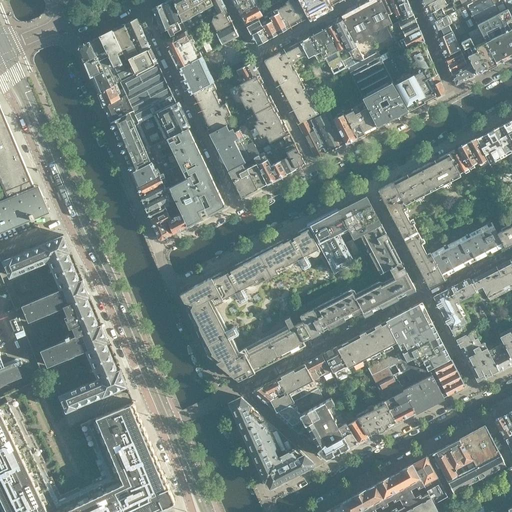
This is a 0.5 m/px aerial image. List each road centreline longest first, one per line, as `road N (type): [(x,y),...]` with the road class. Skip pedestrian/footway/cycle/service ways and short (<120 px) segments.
road 1 (residential): [(0,79),(161,428)]
road 2 (residential): [(174,291),(511,111)]
road 3 (residential): [(474,390),(264,493)]
road 4 (residential): [(64,31),(154,245)]
road 5 (residential): [(308,511),(511,403)]
road 6 (residential): [(222,399),(425,295)]
road 7 (residential): [(236,204),(139,0)]
road 8 (residential): [(452,93),(311,167)]
road 9 (residential): [(255,54),(311,167)]
